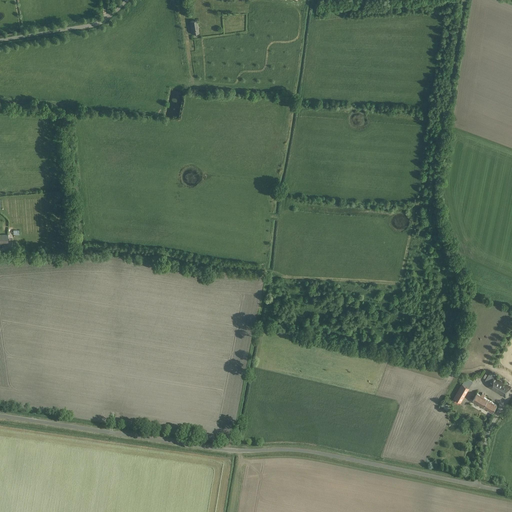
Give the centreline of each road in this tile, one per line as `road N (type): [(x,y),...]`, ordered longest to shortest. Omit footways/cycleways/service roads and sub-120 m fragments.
road 1 (unclassified): [(504,492),(297,449),(237,450),(0,417)]
road 2 (unclassified): [(0,40),(91,25),(127,0)]
